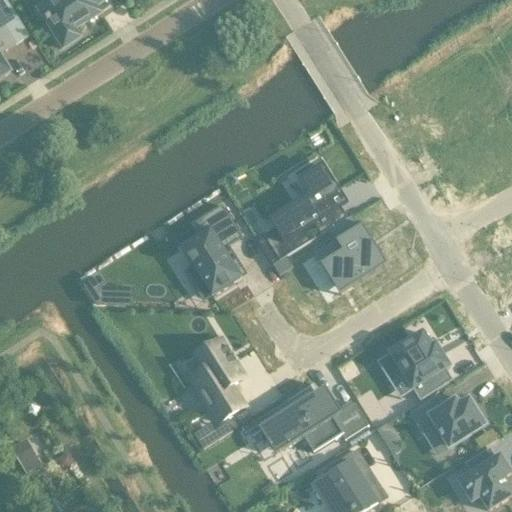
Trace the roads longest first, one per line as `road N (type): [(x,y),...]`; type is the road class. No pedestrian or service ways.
road 1 (residential): [(431,236),(283,0)]
road 2 (residential): [(0,134),(215,0)]
road 3 (residential): [(262,307),(300,360),(452,267)]
